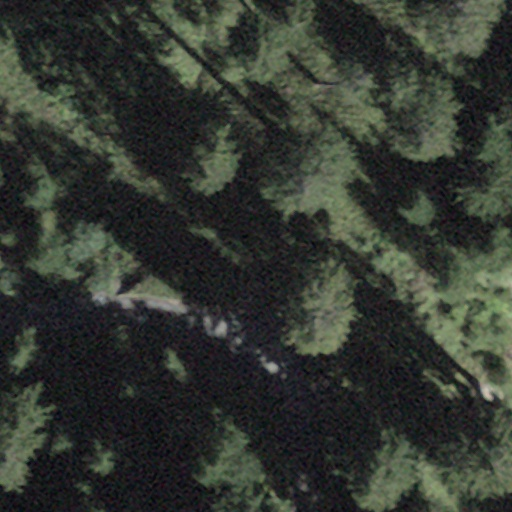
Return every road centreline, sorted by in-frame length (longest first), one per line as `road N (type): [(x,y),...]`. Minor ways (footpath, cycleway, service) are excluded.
road 1 (track): [(293,390),(277,336),(250,289),(213,250),(59,148),(0,71)]
road 2 (track): [(308,511),(293,390),(266,358),(179,318),(134,308),(0,319)]
